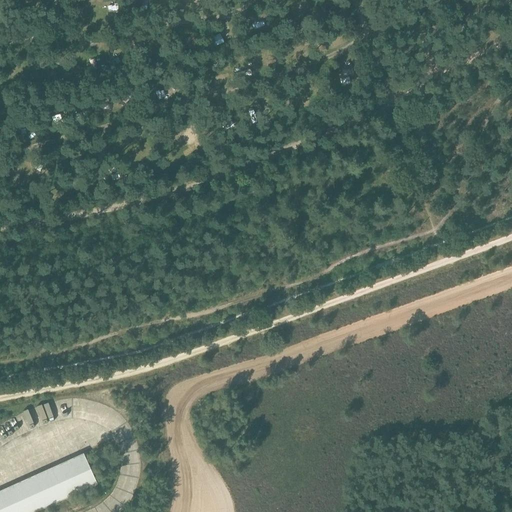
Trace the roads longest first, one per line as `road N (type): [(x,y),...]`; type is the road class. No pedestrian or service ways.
road 1 (unknown): [(511,144),(488,160),(431,231),(210,313),(0,361)]
road 2 (track): [(0,398),(159,364),(511,237)]
road 3 (track): [(176,511),(173,417),(193,388),(511,275)]
